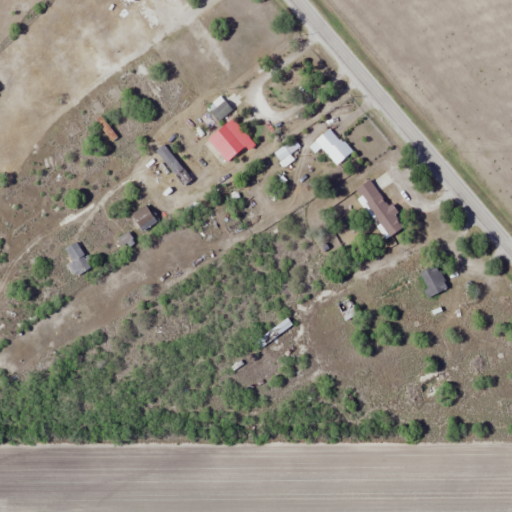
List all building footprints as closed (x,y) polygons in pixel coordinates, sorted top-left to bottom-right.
[(196,42),(223,77),(230,71),(203,36),(196,42)] [(143,85),(163,109),(169,105),(148,80),(143,85)] [(232,108),(219,98),(208,111),(220,122),(232,108)] [(114,108),(135,133),(140,128),(119,104),(114,108)] [(252,142),(232,118),(207,139),(228,163),(252,142)] [(351,153),(330,128),(315,140),(336,165),(351,153)] [(72,140),(94,172),(100,167),(79,135),(72,140)] [(189,181),(166,143),(157,149),(180,187),(189,181)] [(369,179),(354,190),(390,237),(405,226),(369,179)] [(158,220),(145,204),(131,215),(144,231),(158,220)] [(68,264),(72,276),(90,269),(79,242),(66,247),(72,263),(68,264)] [(429,298),(447,289),(435,265),(418,274),(429,298)] [(256,341),(261,348),(292,325),(287,318),(256,341)]
